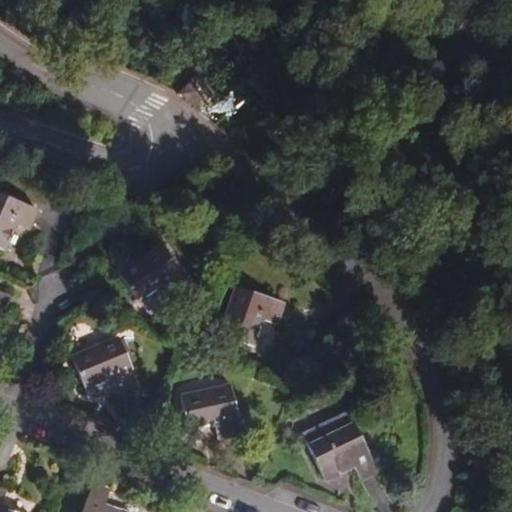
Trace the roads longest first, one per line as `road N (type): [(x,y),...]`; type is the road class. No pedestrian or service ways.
road 1 (residential): [(166,133),(198,147),(373,296),(436,383),(440,443),(417,511)]
road 2 (residential): [(0,413),(253,511)]
road 3 (unclassified): [(166,133),(153,166),(129,175),(0,131)]
road 4 (unclassified): [(0,45),(43,73),(142,106),(166,133)]
road 5 (residential): [(0,412),(50,296)]
